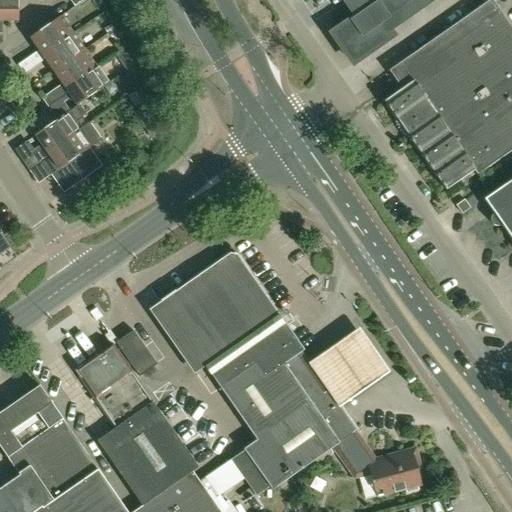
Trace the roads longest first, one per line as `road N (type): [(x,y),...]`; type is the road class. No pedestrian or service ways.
road 1 (tertiary): [(274,142),(511,480)]
road 2 (tertiary): [(511,432),(299,123)]
road 3 (residential): [(511,339),(341,93)]
road 4 (tertiary): [(79,278),(274,142)]
road 5 (tertiary): [(189,0),(274,142)]
road 6 (residential): [(341,93),(474,0)]
road 7 (tertiary): [(299,123),(222,0)]
road 8 (residential): [(79,278),(0,163)]
